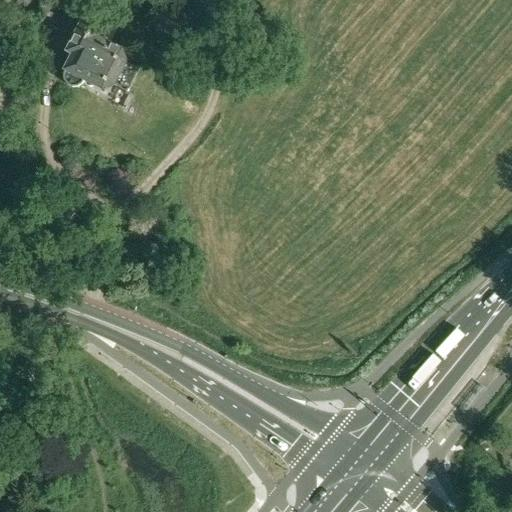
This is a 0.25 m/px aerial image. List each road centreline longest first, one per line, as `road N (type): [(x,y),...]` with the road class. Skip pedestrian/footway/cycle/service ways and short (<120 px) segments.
road 1 (tertiary): [(357,473),(173,355),(0,289)]
road 2 (primary): [(357,473),(511,292)]
